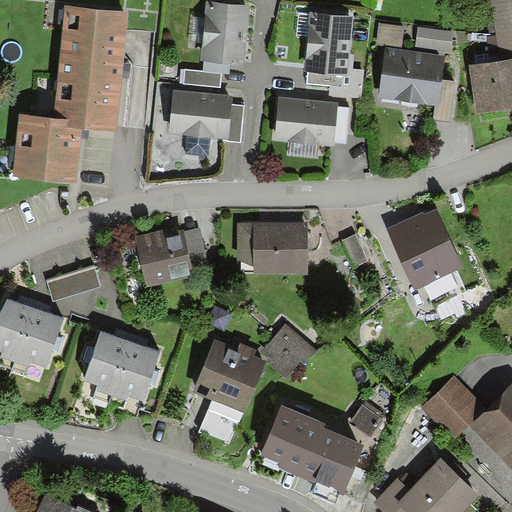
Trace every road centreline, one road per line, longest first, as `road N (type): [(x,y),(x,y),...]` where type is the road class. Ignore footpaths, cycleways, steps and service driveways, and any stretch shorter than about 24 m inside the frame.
road 1 (residential): [(0,256),(113,208),(192,194),(397,187),(511,151)]
road 2 (residential): [(275,511),(152,466),(7,436)]
